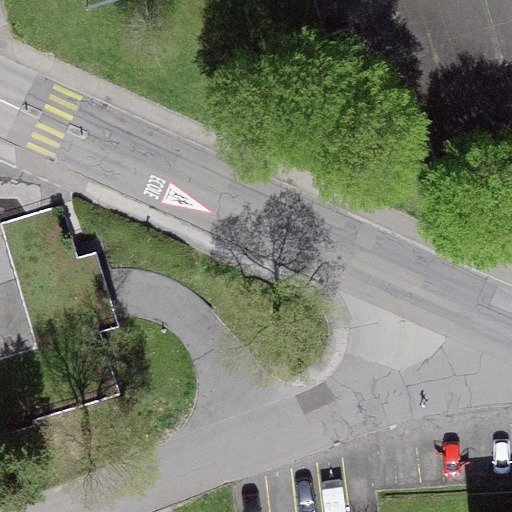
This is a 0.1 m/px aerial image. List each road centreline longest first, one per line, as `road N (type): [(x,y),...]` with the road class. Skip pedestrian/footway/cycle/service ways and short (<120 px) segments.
road 1 (residential): [(511,333),(0,94)]
road 2 (residential): [(511,333),(77,511)]
